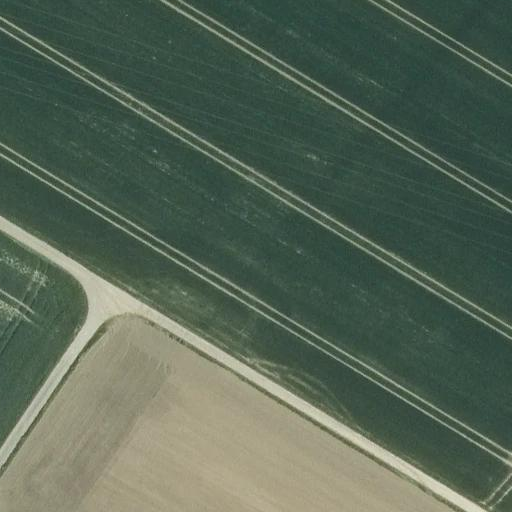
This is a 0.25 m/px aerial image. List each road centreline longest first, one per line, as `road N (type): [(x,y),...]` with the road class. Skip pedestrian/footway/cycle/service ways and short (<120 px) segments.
road 1 (unclassified): [(476,511),(115,292)]
road 2 (unclassified): [(115,292),(0,460)]
road 3 (unclassified): [(115,292),(0,222)]
